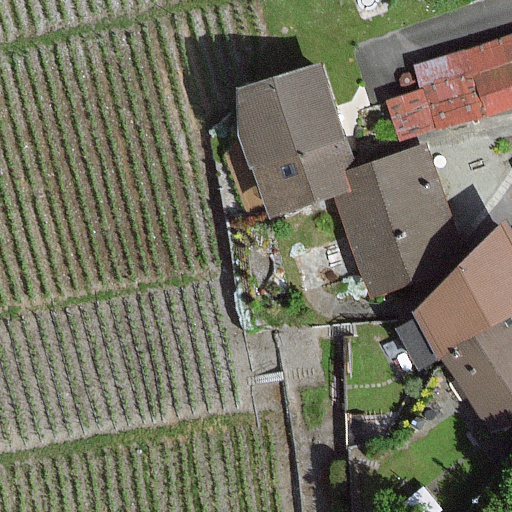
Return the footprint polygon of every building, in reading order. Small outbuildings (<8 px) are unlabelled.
[(511,103),(511,37),(412,68),(419,91),(384,102),(395,139),(511,103)] [(355,161),(329,63),(244,86),(276,203),(350,183),(345,164),(355,161)] [(470,254),(433,140),(348,168),(385,281),(470,254)] [(412,328),(430,361),(454,347),(511,314),(511,223),(426,307),(432,316),(412,328)] [(511,419),(511,314),(454,347),(499,427),(511,419)]
